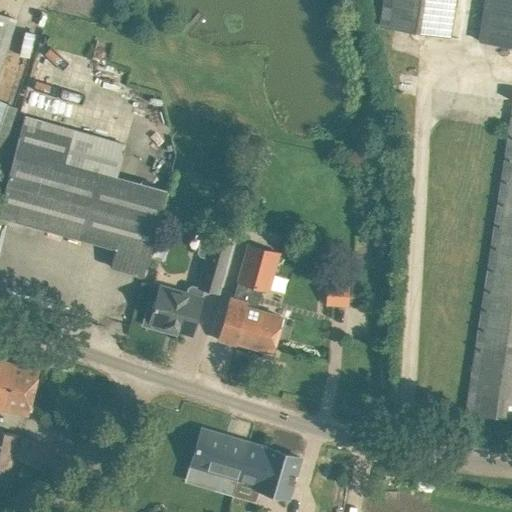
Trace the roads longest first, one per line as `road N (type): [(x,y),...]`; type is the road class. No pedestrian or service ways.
road 1 (unclassified): [(511,466),(320,430),(140,372)]
road 2 (unclassified): [(46,511),(117,430),(140,372)]
road 3 (unclassified): [(140,372),(0,324)]
